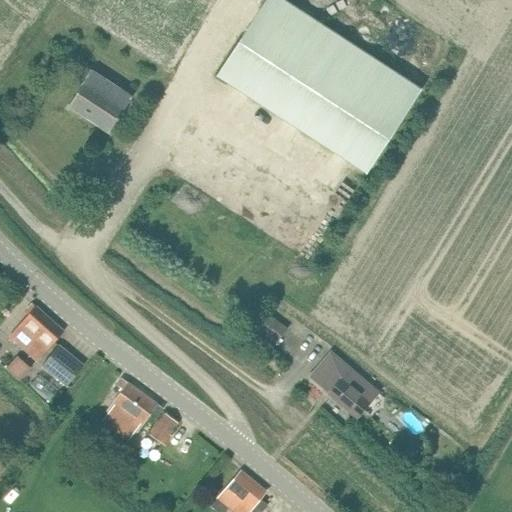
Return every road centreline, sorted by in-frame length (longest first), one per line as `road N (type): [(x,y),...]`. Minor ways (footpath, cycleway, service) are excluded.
road 1 (unclassified): [(241,444),(204,377),(0,186)]
road 2 (tertiary): [(241,444),(29,281),(0,247)]
